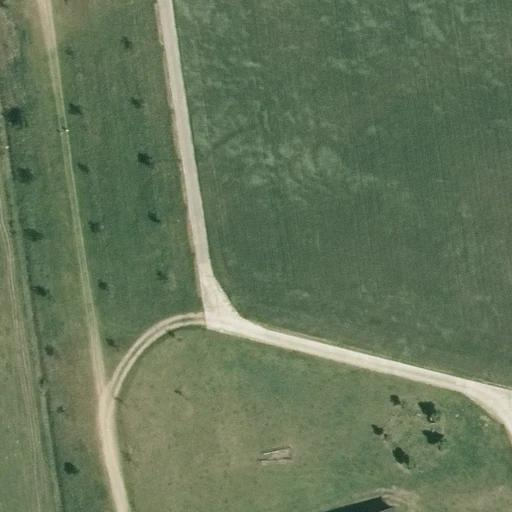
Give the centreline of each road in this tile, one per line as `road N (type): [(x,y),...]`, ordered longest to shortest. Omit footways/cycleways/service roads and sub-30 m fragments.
road 1 (track): [(163,0),(204,276),(221,317),(242,331),(473,387),(511,414)]
road 2 (track): [(114,511),(114,457),(48,0)]
